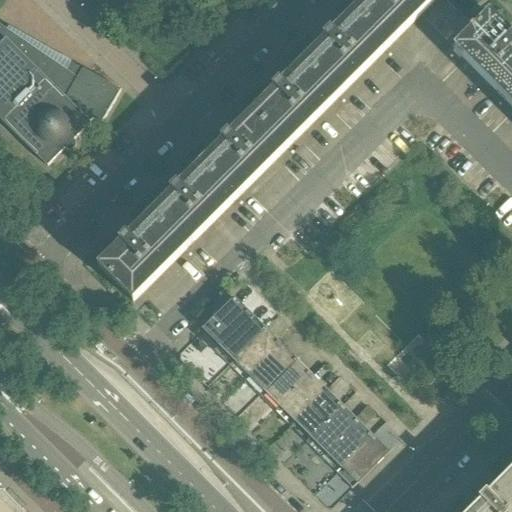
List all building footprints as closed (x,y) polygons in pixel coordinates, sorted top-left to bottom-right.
[(364,0),(353,12),(389,48),(397,40),(379,22),(387,14),(395,7),(401,0),(403,0),(420,16),(437,33),(457,12),(444,0),(364,0)] [(413,24),(420,16),(403,0),(401,0),(395,7),(413,24)] [(395,7),(387,14),(405,32),(413,24),(395,7)] [(324,41),(302,63),(338,98),(347,89),(329,71),(337,62),(345,54),(353,47),(361,39),(379,57),(389,48),(353,12),(332,34),(329,31),(321,38),(324,41)] [(466,21),(457,12),(437,33),(445,41),(466,21)] [(379,22),(397,40),(405,32),(387,14),(379,22)] [(474,29),(454,50),(453,50),(463,60),(480,42),(489,50),(497,58),(505,66),(511,72),(511,73),(494,92),(505,102),(511,94),(511,36),(511,37),(489,14),(474,29)] [(474,29),(466,21),(445,41),(454,50),(474,29)] [(66,97),(77,79),(0,25),(0,120),(47,168),(64,151),(65,152),(67,152),(68,153),(70,153),(71,152),(72,152),(73,151),(74,150),(75,148),(75,147),(75,145),(75,144),(74,143),(73,142),(90,125),(89,124),(92,121),(86,117),(62,104),(66,97)] [(371,65),(379,57),(361,39),(353,47),(371,65)] [(480,42),(463,60),(471,68),(489,50),(480,42)] [(363,73),(371,65),(353,47),(345,54),(363,73)] [(497,58),(489,50),(471,68),(479,76),(497,58)] [(345,54),(337,62),(356,81),(363,73),(345,54)] [(479,76),(486,84),(505,66),(497,58),(479,76)] [(329,71),(347,89),(356,81),(337,62),(329,71)] [(273,92),(251,114),(287,150),(298,139),(279,121),(287,113),(295,105),(302,97),(310,89),(329,108),(338,98),(302,63),(281,85),(278,82),(270,89),(273,92)] [(486,84),(494,92),(511,73),(511,72),(505,66),(486,84)] [(82,69),(77,79),(66,97),(62,104),(86,117),(92,121),(101,125),(120,92),(82,69)] [(321,116),(329,108),(310,89),(302,97),(321,116)] [(313,123),(321,116),(302,97),(295,105),(313,123)] [(295,105),(287,113),(306,131),(313,123),(295,105)] [(279,121),(298,139),(306,131),(287,113),(279,121)] [(222,143),(200,165),(236,201),(246,191),(228,173),(235,165),(243,157),(251,149),(258,142),(277,160),(287,150),(251,114),(229,136),(226,133),(219,140),(222,143)] [(269,168),(277,160),(258,142),(251,149),(269,168)] [(261,176),(269,168),(251,149),(243,157),(261,176)] [(243,157),(235,165),(253,183),(261,176),(243,157)] [(171,194),(149,216),(185,252),(195,241),(177,223),(185,216),(193,208),(200,200),(208,192),(226,210),(236,201),(200,165),(178,187),(176,184),(168,191),(171,194)] [(228,173),(246,191),(253,183),(235,165),(228,173)] [(218,218),(226,210),(208,192),(200,200),(218,218)] [(211,226),(218,218),(200,200),(193,208),(211,226)] [(193,208),(185,216),(203,234),(211,226),(193,208)] [(185,252),(149,216),(127,238),(125,235),(117,242),(120,245),(98,268),(133,304),(143,294),(125,276),(133,268),(141,260),(149,252),(157,244),(174,262),(185,252)] [(177,223),(195,241),(203,234),(185,216),(177,223)] [(167,270),(174,262),(157,244),(149,252),(167,270)] [(159,278),(167,270),(149,252),(141,260),(159,278)] [(151,286),(159,278),(141,260),(133,268),(151,286)] [(143,294),(151,286),(133,268),(125,276),(143,294)] [(204,330),(220,346),(250,317),(234,300),(204,330)] [(220,346),(235,362),(265,332),(250,317),(220,346)] [(235,362),(251,377),(281,347),(265,332),(235,362)] [(251,377),(266,392),(296,362),(281,347),(251,377)] [(266,392),(281,407),(311,378),(296,362),(266,392)] [(315,375),(319,380),(329,371),(324,366),(315,375)] [(281,407),(297,423),(326,393),(311,378),(281,407)] [(297,423),(312,438),(341,408),(326,393),(297,423)] [(312,438),(327,453),(357,423),(341,408),(312,438)] [(376,416),(367,408),(356,419),(364,428),(376,416)] [(327,453),(342,468),(372,438),(357,423),(327,453)] [(372,438),(342,468),(358,484),(388,454),(372,438)] [(511,511),(511,471),(487,496),(484,493),(477,500),(480,503),(471,511),(511,511)] [(0,511),(20,511),(21,511),(20,510),(19,511),(4,495),(4,494),(4,493),(3,494),(2,494),(0,493),(0,511)]
